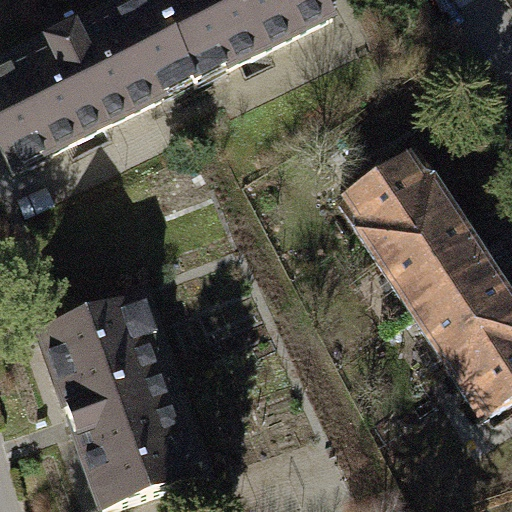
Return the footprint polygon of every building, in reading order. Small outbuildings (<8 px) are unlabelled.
[(152,0),(148,2),(189,85),(190,86),(322,20),(311,0),(152,0)] [(0,152),(10,173),(189,85),(148,2),(71,40),(67,33),(60,37),(39,47),(43,56),(0,77),(0,152)] [(331,206),(366,261),(443,211),(407,156),(331,206)] [(479,265),(443,211),(366,261),(402,315),(479,265)] [(402,315),(438,370),(511,321),(511,315),(479,265),(402,315)] [(75,425),(105,511),(117,511),(197,484),(194,477),(204,473),(194,444),(181,449),(145,347),(156,344),(146,315),(135,319),(132,311),(45,341),(75,425)] [(511,399),(511,321),(438,370),(474,424),(511,399)]
